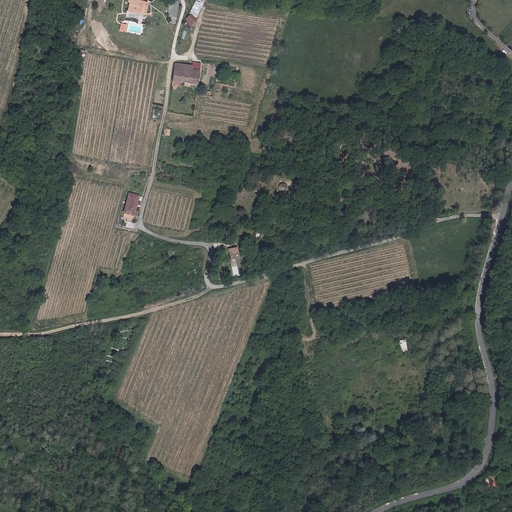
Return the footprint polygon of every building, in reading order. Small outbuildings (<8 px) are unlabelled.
[(137,11),(145,12),(146,2),(137,1),(137,0),(128,0),(128,1),(130,1),(129,12),(136,13),(137,11)] [(196,16),(205,0),(196,0),(190,12),(196,16)] [(192,25),(197,21),(192,14),(186,18),(192,25)] [(126,32),(128,24),(121,23),(119,30),(126,32)] [(192,65),(175,63),(172,85),(180,86),(181,82),(197,84),(199,70),(192,69),(192,65)] [(134,216),(139,196),(129,193),(124,213),(134,216)] [(400,353),(407,352),(405,340),(398,341),(400,353)]
